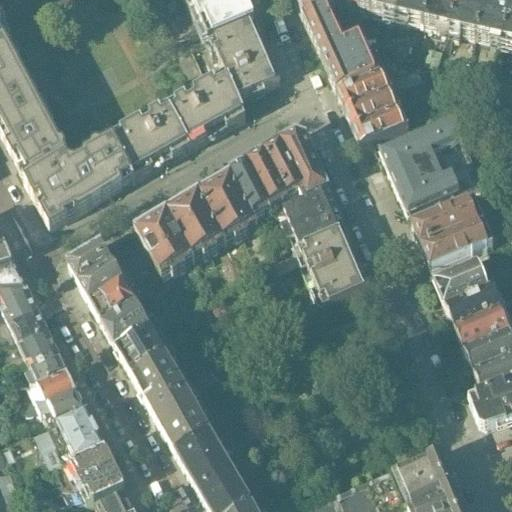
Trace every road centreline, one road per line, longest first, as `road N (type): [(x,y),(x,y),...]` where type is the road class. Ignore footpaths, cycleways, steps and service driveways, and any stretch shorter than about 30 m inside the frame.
road 1 (residential): [(312,112),(55,251),(40,269),(178,511)]
road 2 (residential): [(467,468),(312,112)]
road 3 (residential): [(312,112),(266,0)]
